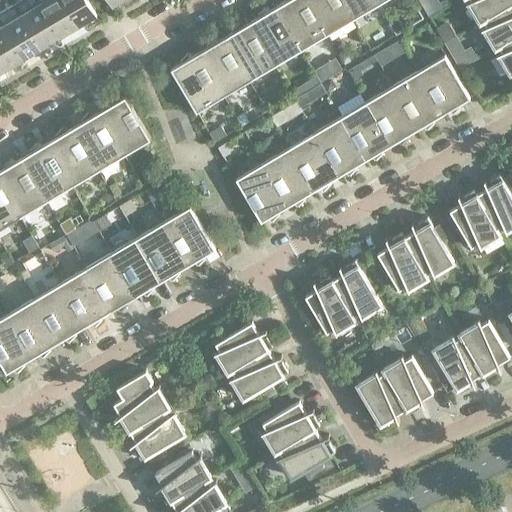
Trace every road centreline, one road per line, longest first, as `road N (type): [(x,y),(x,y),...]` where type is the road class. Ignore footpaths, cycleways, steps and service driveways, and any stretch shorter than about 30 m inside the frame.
road 1 (residential): [(255,270),(371,478),(511,410)]
road 2 (unclassified): [(511,122),(255,270)]
road 3 (unclassified): [(0,125),(211,0)]
road 4 (unclassified): [(255,270),(65,380)]
road 5 (unclassified): [(140,511),(65,380)]
